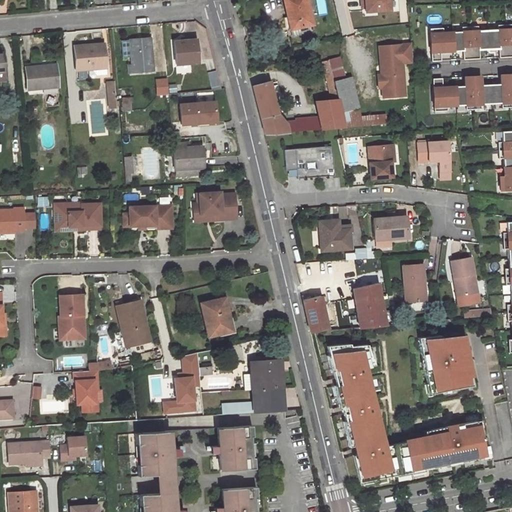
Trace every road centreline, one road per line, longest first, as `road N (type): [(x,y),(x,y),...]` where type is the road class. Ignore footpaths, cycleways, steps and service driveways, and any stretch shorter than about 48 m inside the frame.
road 1 (residential): [(27,368),(23,269),(279,255)]
road 2 (secondary): [(340,511),(279,255)]
road 3 (residential): [(0,26),(219,9)]
road 4 (residential): [(445,233),(446,200),(392,192),(266,202)]
road 5 (secondary): [(266,202),(219,9)]
road 6 (unknown): [(506,487),(479,332)]
road 7 (unclassified): [(379,511),(511,485)]
